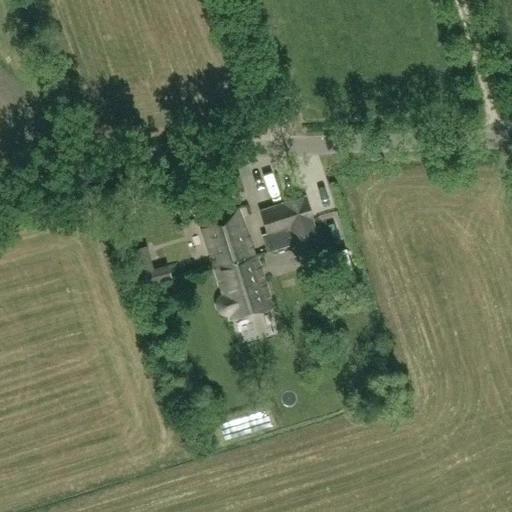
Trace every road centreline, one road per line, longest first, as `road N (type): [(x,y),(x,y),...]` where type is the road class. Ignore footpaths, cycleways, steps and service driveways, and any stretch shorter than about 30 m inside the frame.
road 1 (unclassified): [(0,201),(196,160),(511,147)]
road 2 (track): [(227,0),(278,157)]
road 3 (track): [(459,0),(505,147)]
